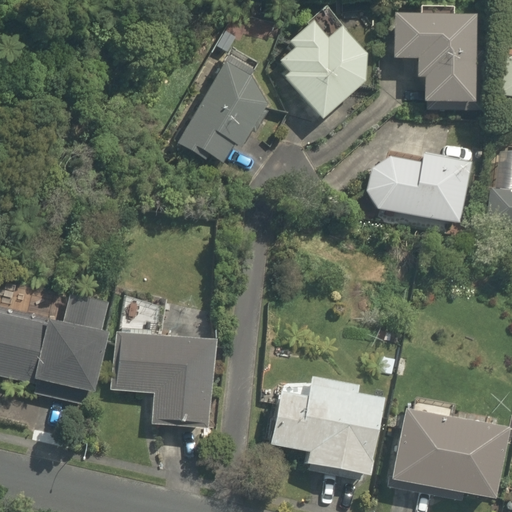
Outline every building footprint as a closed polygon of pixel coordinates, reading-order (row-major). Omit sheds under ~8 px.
[(279,80),(316,123),(359,86),(360,58),(360,59),(336,32),(338,31),(319,9),(301,24),(305,28),(285,46),(289,51),(274,64),(284,75),(279,80)] [(417,17),(389,16),(387,61),(412,62),(411,80),(420,81),(419,105),(440,106),(440,110),(477,112),(479,51),(469,51),(471,19),(447,18),(447,14),(418,13),(417,17)] [(220,65),(172,147),(196,161),(199,156),(217,166),(228,147),(236,151),(261,107),(245,79),(252,69),(228,54),(221,66),(220,65)] [(511,58),(502,57),(495,96),(511,99),(511,58)] [(361,194),(374,211),(453,226),(464,166),(440,162),(441,155),(418,150),(417,159),(381,152),(379,162),(365,174),(361,194)] [(486,189),(481,228),(511,232),(510,236),(511,235),(511,160),(508,192),(486,189)] [(32,383),(89,398),(105,337),(98,335),(105,307),(68,298),(61,328),(44,324),(43,328),(0,317),(0,379),(30,388),(32,383)] [(149,428),(203,432),(210,345),(113,336),(108,392),(152,395),(149,428)] [(390,375),(393,363),(379,360),(376,372),(390,375)] [(302,469),(365,479),(377,403),(352,399),(354,389),(306,381),(306,387),(285,387),(276,396),(267,449),(304,456),(302,469)] [(387,483),(488,503),(502,432),(447,421),(448,413),(412,406),(411,415),(401,413),(387,483)]
